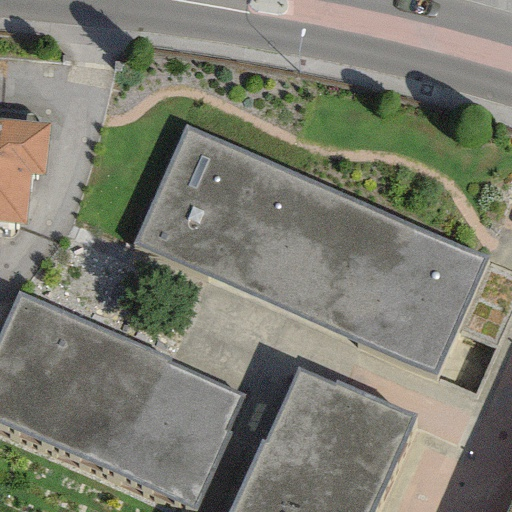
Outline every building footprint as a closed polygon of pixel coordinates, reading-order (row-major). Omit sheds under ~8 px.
[(487,259),(181,130),(130,249),(436,379),(487,259)] [(45,138),(0,133),(0,239),(20,241),(24,193),(40,194),(45,138)] [(201,511),(250,399),(13,299),(0,329),(0,448),(152,511),(201,511)] [(379,511),(418,425),(290,369),(226,511),(379,511)] [(511,511),(511,493),(503,511),(511,511)]
